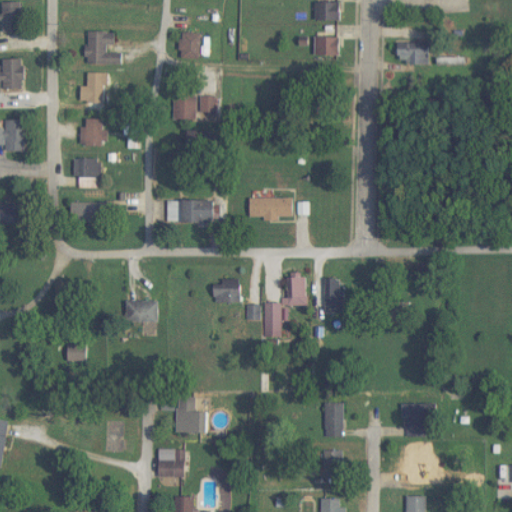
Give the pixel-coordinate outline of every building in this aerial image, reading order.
[(27,34),(27,2),(3,2),(3,34),(27,34)] [(343,22),(343,3),(317,3),(317,22),(343,22)] [(117,45),(117,33),(89,32),(88,66),(125,66),(126,54),(110,54),(111,45),(117,45)] [(203,60),(203,34),(183,34),(183,60),(203,60)] [(317,38),(317,57),(343,57),(343,38),(317,38)] [(431,44),(400,44),(400,66),(431,66),(431,44)] [(27,91),(27,60),(3,60),(3,91),(27,91)] [(91,97),(102,105),(109,95),(98,87),(91,97)] [(178,94),(178,122),(198,122),(198,94),(178,94)] [(218,116),(219,97),(202,97),(202,116),(218,116)] [(85,147),(106,147),(106,120),(85,120),(85,147)] [(8,153),(30,153),(30,121),(9,121),(9,130),(0,129),(0,146),(8,147),(8,153)] [(102,190),(102,159),(81,159),(81,190),(102,190)] [(295,220),(295,199),(251,199),(251,220),(295,220)] [(168,225),(217,224),(217,202),(168,202),(168,225)] [(73,224),(110,224),(110,203),(73,203),(73,224)] [(0,208),(0,224),(16,224),(16,209),(0,208)] [(309,278),(287,277),(287,304),(266,304),(265,339),(283,339),(283,308),(309,308),(309,278)] [(346,280),(327,280),(327,312),(346,312),(346,280)] [(243,304),(243,283),(215,283),(215,304),(243,304)] [(160,323),(160,303),(128,303),(128,323),(160,323)] [(261,307),(249,308),(250,321),(262,320),(261,307)] [(86,363),(86,343),(68,343),(68,363),(86,363)] [(212,412),(201,411),(202,401),(179,401),(179,400),(164,399),(164,411),(179,412),(179,434),(212,435),(212,412)] [(327,438),(345,438),(345,403),(327,403),(327,438)] [(408,440),(429,440),(429,407),(408,407),(408,440)] [(0,420),(0,468),(3,469),(12,423),(0,420)] [(428,448),(409,448),(409,485),(440,485),(440,462),(428,462),(428,448)] [(189,479),(189,451),(162,451),(162,479),(189,479)] [(344,451),(327,451),(327,483),(344,483),(344,451)] [(196,511),(196,498),(177,498),(177,511),(196,511)] [(407,511),(428,511),(428,498),(408,498),(407,511)] [(346,511),(346,501),(322,501),(322,511),(346,511)]
